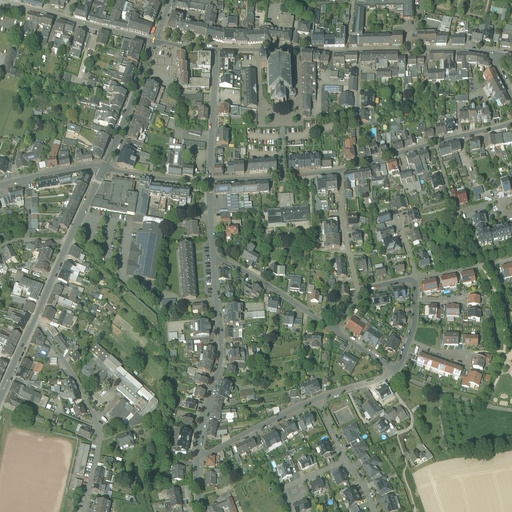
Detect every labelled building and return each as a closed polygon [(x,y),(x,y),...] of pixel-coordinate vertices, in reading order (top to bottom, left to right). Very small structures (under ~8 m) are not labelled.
[(60,8),(63,9),(64,8),(65,5),(65,6),(66,5),(67,1),(67,0),(66,0),(50,0),(51,1),(51,2),(51,5),(51,6),(55,7),(54,7),(55,8),(59,9),(60,9),(60,8)] [(90,10),(92,7),(93,3),(94,1),(90,0),(88,0),(88,3),(86,6),(86,8),(88,9),(90,10)] [(117,0),(114,12),(121,14),(123,11),(125,3),(126,2),(120,0),(117,0)] [(194,0),(194,6),(202,7),(208,8),(213,9),(216,10),(217,10),(217,3),(216,0),(194,0)] [(403,8),(403,21),(414,20),(413,14),(413,6),(412,0),(357,0),(357,6),(364,7),(364,9),(370,9),(370,10),(376,10),(376,9),(381,9),(382,9),(385,9),(385,8),(397,8),(403,8)] [(131,5),(125,3),(123,11),(127,13),(128,13),(131,5)] [(148,10),(147,12),(157,16),(161,6),(153,3),(151,3),(150,6),(148,10)] [(189,10),(190,5),(177,3),(175,8),(189,11),(189,10)] [(364,9),(364,7),(357,6),(356,6),(355,11),(357,11),(357,14),(355,14),(354,21),(356,22),(356,24),(355,24),(355,27),(353,27),(352,36),(352,38),(350,38),(350,43),(351,43),(351,47),(357,47),(357,46),(359,46),(359,45),(359,39),(362,39),(362,37),(362,35),(360,35),(361,15),(363,15),(364,9)] [(213,9),(208,8),(207,13),(204,24),(205,26),(204,28),(209,29),(211,17),(213,9)] [(75,18),(86,21),(88,17),(90,12),(87,11),(78,9),(75,18)] [(130,9),(128,13),(133,15),(139,18),(138,19),(139,20),(140,18),(141,19),(142,15),(130,9)] [(114,12),(111,19),(109,27),(117,29),(119,22),(121,14),(114,12)] [(154,24),(157,16),(147,12),(146,14),(144,20),(154,24)] [(278,32),(292,34),(294,18),(291,17),(291,14),(283,13),(283,16),(280,16),(278,32)] [(29,14),(26,22),(30,23),(32,23),(34,15),(29,14)] [(90,22),(97,24),(99,16),(97,15),(92,14),(91,18),(90,22)] [(439,22),(441,23),(444,18),(428,14),(427,20),(439,22)] [(34,15),(32,23),(34,24),(38,25),(40,17),(34,15)] [(171,31),(176,33),(180,17),(173,15),(167,30),(168,30),(171,31)] [(106,18),(99,16),(97,24),(109,27),(111,19),(106,18)] [(485,26),(484,32),(492,34),(492,31),(488,30),(489,24),(491,16),(488,16),(486,23),(485,26)] [(176,33),(185,35),(188,23),(186,22),(186,25),(182,24),(183,18),(180,17),(176,33)] [(208,30),(212,30),(213,26),(215,26),(217,18),(216,18),(211,17),(209,29),(208,30)] [(41,26),(45,27),(51,29),(54,20),(44,18),(41,26)] [(127,24),(122,23),(120,29),(128,31),(131,21),(128,20),(126,19),(126,20),(125,22),(127,23),(127,24)] [(228,19),(228,20),(227,25),(227,28),(234,28),(236,28),(236,20),(228,19)] [(139,22),(138,22),(131,20),(131,21),(128,31),(134,32),(149,37),(152,27),(139,22)] [(55,33),(63,35),(64,32),(66,24),(58,22),(55,33)] [(66,24),(64,32),(71,33),(72,34),(74,25),(66,23),(66,24)] [(185,35),(195,37),(197,26),(198,25),(188,23),(185,35)] [(308,35),(308,36),(309,36),(309,35),(309,32),(311,32),(311,30),(310,30),(310,26),(299,24),(298,32),(298,34),(298,33),(298,34),(308,35)] [(195,37),(206,40),(208,30),(209,29),(204,28),(197,26),(195,37)] [(48,39),(51,29),(45,27),(41,37),(45,38),(48,39)] [(260,29),(260,30),(260,34),(251,35),(247,35),(248,46),(265,45),(264,30),(264,29),(260,29)] [(311,48),(324,48),(324,40),(324,30),(324,29),(319,29),(319,32),(316,32),(316,34),(313,34),(313,36),(311,46),(311,48)] [(206,40),(214,41),(216,31),(212,30),(208,30),(206,40)] [(274,40),(275,32),(264,30),(265,45),(271,44),(271,40),(274,40)] [(335,40),(335,47),(344,47),(345,38),(345,39),(345,31),(343,31),(340,31),(340,35),(335,35),(335,37),(335,39),(335,40)] [(71,35),(71,33),(64,32),(63,35),(62,39),(70,41),(72,37),(68,36),(68,34),(71,35)] [(73,58),(79,59),(83,44),(86,34),(78,32),(71,54),(74,55),(73,58)] [(224,38),(225,33),(224,33),(218,32),(216,42),(224,44),(224,38)] [(292,34),(278,32),(276,41),(285,42),(285,44),(291,45),(292,34)] [(482,40),(484,34),(479,33),(478,33),(473,32),(472,36),(471,41),(482,43),(482,40)] [(490,42),(492,34),(484,32),(484,34),(482,40),(490,42)] [(233,44),(234,33),(228,33),(226,33),(225,33),(224,38),(224,44),(233,44)] [(393,46),(402,46),(402,34),(392,33),(392,38),(393,38),(393,44),(393,46)] [(436,46),(436,36),(436,34),(436,33),(427,33),(425,33),(418,33),(418,37),(413,37),(413,46),(418,46),(418,44),(424,44),(424,46),(426,46),(430,46),(430,44),(435,44),(435,46),(436,46)] [(237,45),(248,46),(247,35),(243,35),(237,35),(237,44),(237,45)] [(464,45),(465,45),(465,36),(464,36),(464,35),(458,35),(458,36),(454,36),(454,37),(452,45),(464,45)] [(88,50),(89,50),(92,51),(95,52),(97,45),(96,45),(99,38),(93,36),(88,50)] [(362,45),(362,46),(390,46),(390,44),(393,44),(393,38),(392,38),(389,38),(389,36),(362,37),(362,39),(359,39),(359,45),(362,45)] [(446,46),(448,36),(444,36),(437,36),(436,36),(436,46),(437,46),(446,46)] [(106,48),(108,39),(99,37),(99,38),(96,45),(97,45),(106,48)] [(53,49),(59,50),(61,43),(61,42),(62,41),(56,39),(53,49)] [(120,52),(129,54),(133,42),(124,40),(120,52)] [(333,40),(329,40),(324,40),(324,48),(333,48),(333,40)] [(510,48),(511,41),(508,41),(502,40),(500,47),(510,48)] [(143,45),(133,42),(129,54),(141,57),(141,56),(142,50),(143,46),(143,45)] [(123,59),(127,60),(129,54),(120,52),(119,58),(123,59)] [(141,57),(129,54),(127,60),(128,61),(132,62),(132,63),(138,65),(139,61),(141,57)] [(302,54),(302,65),(311,66),(312,66),(312,63),(317,64),(319,64),(320,56),(313,55),(302,54)] [(429,54),(430,62),(440,62),(444,62),(443,55),(443,54),(434,54),(429,54)] [(462,72),(468,72),(467,55),(467,54),(457,54),(457,64),(462,64),(462,72)] [(3,73),(8,75),(14,56),(8,55),(5,68),(3,73)] [(179,89),(192,89),(192,81),(188,81),(188,77),(187,77),(187,66),(186,66),(186,55),(183,55),(177,55),(177,67),(179,67),(179,68),(178,68),(178,78),(180,78),(181,78),(180,80),(179,89)] [(188,81),(192,81),(193,70),(198,70),(199,56),(186,55),(186,66),(187,66),(187,77),(188,77),(188,81)] [(345,66),(345,62),(344,55),(333,56),(334,66),(345,66)] [(357,55),(344,55),(345,62),(352,62),(352,64),(357,64),(357,55)] [(361,64),(372,64),(371,55),(360,55),(361,64)] [(378,69),(385,69),(387,69),(387,68),(387,67),(387,64),(387,55),(371,55),(372,64),(376,64),(376,67),(378,67),(378,69)] [(387,64),(394,64),(398,64),(398,59),(398,55),(387,55),(387,64)] [(444,62),(444,71),(448,71),(455,71),(455,66),(453,66),(453,63),(454,63),(453,62),(453,55),(443,55),(444,62)] [(477,57),(467,55),(468,72),(468,76),(471,76),(470,65),(477,65),(477,57)] [(202,71),(202,70),(210,71),(211,71),(211,56),(199,56),(198,70),(199,70),(202,71)] [(322,64),(328,64),(329,56),(320,56),(319,64),(322,64)] [(483,68),(489,69),(492,68),(487,58),(477,57),(477,65),(477,67),(483,68)] [(278,106),(279,107),(279,106),(282,105),(283,107),(284,106),(283,105),(285,103),(287,103),(287,102),(286,102),(285,99),(287,99),(290,99),(291,99),(294,99),(296,97),(296,93),(294,92),(293,92),(293,91),(292,91),(291,86),(292,86),(292,85),(291,85),(291,80),(292,80),(292,79),(291,79),(291,74),(292,74),(292,73),(291,73),(290,68),(292,68),(292,67),(290,67),(290,61),(289,61),(289,60),(288,60),(288,61),(283,61),(283,60),(282,60),(283,61),(281,61),(281,59),(282,59),(282,58),(276,58),(276,59),(276,61),(275,61),(275,60),(274,60),(274,61),(270,61),(270,60),(269,60),(269,61),(267,61),(261,62),(260,62),(261,69),(267,68),(267,69),(268,69),(269,74),(267,74),(267,75),(269,75),(269,80),(268,80),(268,81),(269,81),(269,86),(268,86),(268,87),(269,87),(269,92),(268,92),(268,93),(269,93),(269,94),(270,94),(270,95),(271,95),(271,100),(275,99),(275,100),(276,100),(276,102),(275,103),(275,104),(277,103),(279,105),(278,106)] [(225,71),(228,71),(228,61),(220,60),(220,71),(225,71)] [(127,68),(136,70),(137,66),(138,65),(132,63),(132,62),(128,61),(126,67),(127,68)] [(316,86),(315,66),(312,66),(311,66),(302,65),(302,89),(316,86)] [(420,73),(417,73),(417,67),(416,67),(413,67),(413,70),(412,70),(412,78),(418,78),(417,76),(421,76),(420,73)] [(11,76),(20,78),(22,70),(13,68),(11,76)] [(127,68),(126,71),(125,75),(123,79),(124,79),(132,81),(136,70),(127,68)] [(246,75),(247,108),(257,108),(255,71),(252,71),(252,69),(248,69),(249,71),(246,72),(246,75)] [(202,81),(210,81),(210,71),(202,70),(202,71),(202,81)] [(377,71),(377,79),(391,79),(391,75),(391,71),(389,71),(385,71),(377,71)] [(432,82),(432,83),(436,83),(436,82),(444,81),(444,76),(444,71),(441,72),(427,73),(428,82),(432,82)] [(483,76),(486,81),(496,76),(493,71),(483,76)] [(456,77),(456,81),(468,80),(472,79),(472,76),(471,76),(468,76),(468,72),(462,72),(462,77),(456,77)] [(496,76),(486,81),(485,82),(487,86),(498,80),(498,79),(498,78),(497,77),(496,76)] [(233,86),(233,78),(230,78),(229,78),(225,78),(225,81),(219,81),(219,88),(233,89),(233,86)] [(132,81),(124,79),(122,82),(121,85),(129,88),(132,81)] [(487,86),(490,90),(501,85),(498,80),(487,86)] [(96,83),(88,81),(86,88),(94,90),(96,83)] [(198,81),(192,81),(192,89),(209,90),(210,81),(202,81),(198,81)] [(146,89),(142,101),(151,104),(154,105),(158,107),(158,106),(164,90),(148,84),(146,89)] [(490,90),(492,95),(503,89),(501,85),(490,90)] [(122,86),(121,88),(120,90),(120,92),(127,94),(129,89),(122,86)] [(302,99),(316,97),(316,86),(302,89),(302,99)] [(116,97),(125,100),(126,98),(127,94),(120,92),(112,88),(111,87),(108,94),(116,97)] [(322,114),(328,114),(328,101),(328,93),(342,94),(343,88),(322,87),(322,93),(322,114)] [(492,95),(495,99),(498,98),(505,94),(503,89),(492,95)] [(94,90),(92,98),(100,100),(102,92),(94,90)] [(346,108),(347,108),(348,107),(353,107),(353,100),(352,99),(352,95),(348,95),(348,94),(346,94),(345,95),(341,95),(341,99),(341,107),(345,107),(346,108)] [(368,109),(374,109),(375,95),(365,94),(365,109),(368,109)] [(505,94),(498,98),(500,101),(503,106),(510,102),(505,94)] [(125,100),(116,97),(115,100),(114,104),(113,104),(122,107),(125,100)] [(316,102),(316,97),(302,99),(303,113),(306,113),(310,113),(310,102),(316,102)] [(99,103),(100,100),(92,98),(90,105),(98,107),(99,103)] [(148,113),(151,104),(142,101),(139,110),(138,110),(148,113)] [(154,109),(154,113),(162,115),(164,108),(158,106),(158,107),(154,105),(154,109)] [(229,117),(229,115),(229,108),(219,107),(219,116),(229,117)] [(469,110),(469,112),(469,123),(470,124),(472,124),(472,122),(475,122),(475,124),(476,125),(477,123),(477,122),(479,122),(479,123),(481,124),(482,123),(482,122),(484,121),(484,123),(485,123),(487,123),(487,121),(489,121),(490,121),(490,118),(490,117),(490,116),(488,109),(485,109),(485,108),(485,107),(483,107),(483,108),(483,109),(482,109),(481,110),(476,110),(475,109),(474,109),(474,108),(472,108),(472,110),(469,110)] [(121,111),(112,108),(110,114),(118,117),(121,111)] [(198,120),(207,121),(208,110),(199,109),(198,120)] [(135,119),(148,124),(151,114),(148,113),(138,110),(135,119)] [(460,124),(469,123),(469,112),(460,112),(460,124)] [(359,123),(368,123),(368,113),(360,113),(359,123)] [(107,120),(116,123),(118,117),(110,114),(109,114),(107,120)] [(158,127),(164,129),(168,117),(162,115),(158,127)] [(146,131),(149,124),(148,124),(135,119),(133,126),(144,130),(146,131)] [(394,133),(395,133),(401,132),(397,133),(396,124),(400,124),(400,119),(400,120),(396,120),(394,120),(394,124),(390,125),(390,126),(392,126),(392,133),(394,133)] [(455,126),(454,122),(445,123),(445,126),(445,127),(446,134),(453,133),(452,126),(455,126)] [(67,131),(75,133),(77,127),(69,125),(67,131)] [(99,133),(104,135),(105,130),(94,126),(92,131),(95,132),(99,133)] [(143,144),(144,144),(146,137),(142,136),(144,130),(133,126),(128,139),(143,144)] [(445,127),(445,126),(441,127),(436,127),(436,128),(436,130),(438,138),(442,137),(441,136),(447,135),(446,134),(445,127)] [(104,135),(103,137),(110,139),(112,132),(105,130),(104,135)] [(424,134),(427,141),(435,139),(433,131),(431,132),(430,130),(424,132),(424,134)] [(221,146),(228,146),(229,132),(222,132),(218,132),(217,146),(221,146)] [(95,143),(96,143),(99,136),(103,137),(104,135),(99,133),(95,143)] [(402,136),(406,148),(410,147),(415,145),(413,138),(408,140),(406,134),(402,136)] [(503,146),(511,144),(511,134),(502,136),(503,146)] [(104,154),(107,147),(101,145),(103,137),(99,136),(96,143),(93,150),(95,151),(104,154)] [(495,148),(503,146),(502,136),(493,138),(495,148)] [(103,137),(101,145),(107,147),(110,139),(103,137)] [(495,148),(493,138),(485,139),(487,149),(495,148)] [(136,152),(137,152),(138,149),(132,147),(133,145),(135,146),(142,148),(143,144),(128,139),(127,139),(124,148),(136,152)] [(185,148),(205,150),(205,144),(185,141),(184,147),(185,148)] [(401,141),(399,141),(392,143),(394,151),(395,152),(403,149),(401,141)] [(478,141),(470,142),(472,152),(472,150),(476,150),(476,151),(480,150),(479,146),(478,141)] [(459,143),(450,145),(452,154),(457,153),(461,152),(459,143)] [(32,155),(26,157),(27,163),(35,161),(35,160),(37,160),(39,160),(44,147),(35,145),(32,155)] [(377,157),(379,156),(377,148),(376,145),(368,147),(369,151),(371,157),(371,158),(377,156),(377,157)] [(441,157),(452,154),(450,145),(438,148),(441,157)] [(54,146),(50,160),(56,159),(59,147),(54,146)] [(185,148),(172,146),(171,153),(174,154),(172,167),(182,168),(184,156),(184,154),(185,148)] [(387,154),(385,146),(379,147),(377,148),(379,156),(387,154)] [(234,154),(235,164),(237,164),(238,161),(239,160),(239,154),(246,154),(246,149),(235,150),(234,150),(234,154)] [(353,150),(353,151),(347,151),(345,152),(346,161),(355,160),(353,150)] [(104,154),(95,151),(94,152),(94,154),(92,157),(99,160),(101,161),(104,154)] [(419,159),(420,163),(425,162),(430,160),(427,151),(417,154),(419,159)] [(134,157),(135,156),(123,152),(118,167),(134,170),(137,163),(137,162),(133,161),(134,157)] [(140,158),(150,161),(151,156),(140,153),(137,152),(136,152),(135,156),(134,157),(139,158),(140,158)] [(461,165),(457,153),(452,154),(454,159),(455,163),(454,163),(456,166),(461,165)] [(423,175),(423,174),(420,163),(419,159),(417,159),(416,154),(406,157),(409,167),(414,165),(416,171),(418,176),(423,175)] [(28,168),(27,163),(26,157),(26,156),(18,158),(18,161),(15,162),(16,165),(17,170),(18,170),(28,168)] [(299,170),(321,169),(321,159),(321,157),(296,158),(296,159),(288,159),(289,171),(299,171),(299,170)] [(57,166),(56,159),(50,160),(47,161),(49,168),(49,169),(53,168),(53,167),(57,166)] [(59,161),(60,168),(70,166),(69,159),(62,160),(59,161)] [(332,167),(331,159),(321,159),(321,169),(332,168),(332,167)] [(0,172),(4,174),(8,164),(0,161),(0,172)] [(262,162),(253,163),(250,163),(249,163),(249,174),(277,172),(276,161),(275,161),(272,162),(266,162),(265,162),(262,162)] [(387,163),(389,174),(393,173),(398,172),(397,168),(395,161),(387,163)] [(134,170),(148,172),(149,167),(137,165),(138,163),(137,163),(134,170)] [(235,166),(235,175),(244,174),(244,164),(237,164),(235,164),(235,166)] [(16,165),(12,166),(10,173),(10,174),(18,172),(18,170),(17,170),(16,165)] [(372,175),(380,173),(378,166),(370,168),(371,171),(372,175)] [(168,175),(181,176),(182,168),(172,167),(169,167),(168,175)] [(183,176),(193,178),(194,169),(185,168),(184,168),(183,176)] [(223,168),(221,168),(218,168),(214,169),(214,176),(223,176),(223,168)] [(367,182),(371,180),(371,175),(370,171),(361,173),(362,181),(362,183),(367,182)] [(358,181),(359,181),(362,181),(361,173),(361,172),(353,173),(355,182),(358,181)] [(355,183),(355,182),(353,173),(344,175),(344,183),(350,183),(355,183)] [(381,177),(380,173),(372,175),(371,175),(371,180),(372,183),(383,181),(384,185),(384,190),(389,189),(388,186),(387,178),(387,176),(384,177),(381,177)] [(405,180),(412,178),(411,173),(399,176),(400,177),(401,181),(405,180)] [(72,186),(75,186),(77,183),(87,188),(91,178),(87,177),(81,174),(71,176),(72,186)] [(39,191),(72,186),(71,176),(38,182),(39,191)] [(431,179),(435,190),(443,187),(440,176),(431,179)] [(113,179),(112,185),(115,185),(112,205),(129,208),(128,215),(135,216),(138,198),(133,197),(133,195),(135,182),(113,179)] [(135,216),(146,218),(149,198),(151,186),(152,181),(141,179),(140,185),(138,196),(138,198),(135,216)] [(337,179),(326,180),(327,186),(327,192),(327,193),(338,192),(337,179)] [(507,180),(501,182),(504,194),(510,192),(508,184),(507,180)] [(82,198),(87,188),(77,183),(75,186),(78,187),(74,195),(82,198)] [(102,203),(112,205),(115,185),(112,185),(103,183),(97,197),(104,198),(102,203)] [(259,185),(259,194),(260,194),(260,193),(269,193),(269,184),(259,185)] [(226,195),(227,194),(231,194),(230,185),(214,186),(215,195),(226,195)] [(244,195),(243,186),(237,186),(235,186),(235,185),(230,185),(231,194),(231,196),(237,195),(244,195)] [(259,185),(243,186),(244,195),(248,195),(259,194),(259,185)] [(161,199),(163,187),(155,186),(154,192),(153,198),(161,199)] [(167,200),(172,200),(173,188),(163,187),(161,199),(167,200)] [(172,200),(180,201),(181,189),(173,188),(172,200)] [(473,190),(474,196),(478,195),(483,194),(481,188),(473,190)] [(190,190),(181,189),(180,201),(179,208),(186,209),(187,200),(189,200),(191,200),(191,198),(189,198),(190,194),(191,194),(190,191),(190,190)] [(16,201),(16,204),(21,203),(20,202),(20,199),(22,198),(21,194),(22,194),(22,192),(21,191),(20,192),(19,190),(18,190),(9,192),(8,193),(9,197),(11,202),(16,201)] [(457,195),(460,206),(463,205),(465,204),(467,204),(465,193),(458,195),(457,195)] [(70,199),(69,201),(79,206),(82,198),(74,195),(72,200),(70,199)] [(308,207),(292,208),(292,205),(294,205),(294,199),(292,200),(292,198),(290,198),(290,195),(279,196),(280,210),(263,211),(263,215),(267,214),(268,226),(285,225),(285,223),(307,221),(306,211),(309,211),(308,207)] [(105,211),(128,215),(129,208),(112,205),(102,203),(104,198),(97,197),(91,209),(105,211)] [(159,211),(165,212),(167,200),(161,199),(159,211)] [(397,209),(398,211),(406,209),(405,207),(403,200),(403,199),(395,201),(397,209)] [(70,205),(68,208),(76,212),(79,206),(69,201),(66,200),(65,203),(70,205)] [(64,211),(63,213),(73,218),(76,212),(68,208),(66,212),(64,211)] [(285,223),(285,225),(309,223),(309,211),(306,211),(307,221),(285,223)] [(407,215),(410,224),(413,223),(420,221),(418,216),(417,212),(413,213),(408,215),(407,215)] [(63,219),(63,220),(71,224),(73,218),(63,213),(60,218),(63,219)] [(381,225),(384,224),(391,222),(388,213),(382,215),(381,215),(380,215),(379,216),(378,216),(379,221),(379,222),(379,223),(380,224),(381,225)] [(134,223),(144,225),(145,224),(146,218),(135,216),(135,217),(134,223)] [(348,216),(349,226),(353,226),(357,226),(356,216),(348,216)] [(481,245),(481,247),(492,244),(492,242),(498,240),(500,240),(501,241),(508,239),(508,238),(510,237),(511,236),(511,226),(508,228),(507,226),(503,227),(502,226),(499,227),(500,228),(495,229),(495,231),(489,233),(489,231),(487,231),(485,225),(487,225),(485,216),(472,220),(475,228),(477,228),(478,234),(478,236),(477,237),(479,245),(481,245)] [(146,218),(145,224),(153,226),(164,228),(165,223),(165,221),(163,221),(146,218)] [(71,224),(63,220),(61,223),(59,222),(59,223),(57,222),(57,223),(57,224),(53,222),(52,226),(50,225),(48,230),(57,234),(60,227),(68,231),(71,224)] [(187,225),(188,238),(199,237),(198,223),(187,224),(187,225)] [(144,225),(143,233),(152,235),(153,226),(145,224),(144,225)] [(138,232),(135,247),(131,272),(130,276),(130,277),(155,281),(164,228),(153,226),(152,235),(143,233),(138,232)] [(238,235),(238,227),(231,227),(228,227),(226,228),(227,232),(226,232),(226,234),(227,234),(227,238),(231,238),(233,235),(238,235)] [(380,233),(381,238),(389,236),(394,234),(393,229),(386,231),(380,233)] [(413,245),(413,244),(418,243),(421,242),(421,241),(418,232),(418,231),(409,234),(410,234),(413,244),(413,245)] [(352,236),(353,243),(357,243),(361,242),(362,242),(361,234),(356,235),(352,236)] [(391,242),(390,239),(383,241),(387,251),(393,249),(394,252),(401,250),(399,245),(398,245),(397,240),(391,242)] [(39,246),(39,251),(43,250),(52,253),(55,245),(45,242),(44,246),(39,246)] [(181,255),(181,259),(193,258),(192,245),(180,246),(181,250),(180,250),(181,255)] [(127,271),(131,272),(135,247),(132,246),(127,271)] [(3,254),(7,262),(7,260),(9,259),(10,260),(11,260),(15,258),(10,248),(2,252),(3,254)] [(80,262),(83,263),(84,262),(85,261),(85,259),(85,258),(82,256),(83,254),(83,253),(79,251),(73,248),(72,248),(68,257),(69,257),(69,258),(80,262)] [(52,253),(43,250),(39,251),(37,251),(37,253),(39,254),(38,257),(37,260),(38,260),(49,264),(52,253)] [(260,258),(252,254),(248,251),(247,251),(244,257),(252,262),(255,264),(256,264),(260,258)] [(419,260),(418,260),(419,265),(420,264),(421,268),(430,266),(429,262),(428,258),(428,257),(426,257),(425,254),(419,256),(420,260),(419,260)] [(182,269),(183,273),(194,272),(193,258),(181,259),(182,263),(181,263),(182,269)] [(359,271),(363,270),(363,268),(367,267),(365,259),(360,260),(357,261),(359,271)] [(336,261),(337,270),(345,269),(345,265),(346,265),(345,260),(336,261)] [(35,269),(46,273),(48,266),(37,262),(36,265),(35,269)] [(62,272),(69,275),(71,271),(73,266),(65,263),(62,272)] [(256,264),(255,264),(253,269),(261,274),(262,272),(262,267),(256,264)] [(395,266),(397,274),(405,272),(403,264),(395,266)] [(76,269),(81,271),(85,273),(87,269),(78,265),(77,268),(76,269)] [(77,268),(73,266),(71,271),(74,273),(73,276),(78,278),(81,271),(76,269),(77,268)] [(346,277),(345,269),(337,270),(338,278),(346,277)] [(376,271),(377,279),(380,278),(380,277),(386,276),(385,269),(383,269),(376,271)] [(225,281),(228,281),(228,271),(227,271),(221,271),(219,271),(219,281),(220,281),(225,281)] [(69,280),(71,276),(69,275),(62,272),(58,280),(67,284),(69,280)] [(183,283),(184,287),(195,286),(194,272),(183,273),(183,277),(182,277),(183,283)] [(461,276),(462,281),(463,285),(466,285),(470,284),(475,283),(473,273),(461,276)] [(442,285),(443,289),(449,288),(451,289),(456,288),(457,287),(455,277),(449,278),(448,277),(447,279),(441,280),(442,285)] [(28,300),(36,303),(43,287),(21,279),(19,286),(18,286),(19,286),(26,289),(29,290),(27,295),(30,296),(28,300)] [(298,290),(299,290),(300,286),(301,281),(292,280),(290,291),(296,291),(298,290)] [(423,284),(423,286),(425,292),(425,294),(430,292),(430,291),(433,291),(433,292),(437,291),(436,288),(437,288),(436,287),(436,284),(435,281),(430,282),(427,283),(423,284)] [(14,298),(19,286),(18,286),(19,286),(15,284),(10,297),(14,298)] [(14,298),(19,299),(21,295),(22,293),(23,291),(24,292),(26,289),(19,286),(14,298)] [(56,286),(51,295),(59,298),(60,296),(63,288),(56,286)] [(196,300),(195,286),(184,287),(184,291),(183,291),(184,296),(185,300),(184,300),(184,301),(185,301),(196,300)] [(251,295),(259,300),(261,295),(260,294),(262,290),(256,287),(254,290),(247,286),(245,288),(245,291),(244,293),(250,297),(251,295)] [(340,293),(340,297),(348,296),(348,292),(348,290),(348,287),(340,288),(340,293)] [(225,288),(225,296),(233,295),(233,288),(225,288)] [(393,291),(395,300),(405,298),(406,298),(404,292),(404,288),(393,291)] [(68,302),(73,304),(71,307),(75,309),(76,305),(74,304),(77,297),(79,292),(77,292),(73,290),(72,294),(69,300),(68,302)] [(314,302),(318,303),(319,297),(319,294),(313,293),(312,293),(311,302),(312,302),(314,303),(314,302)] [(59,298),(51,295),(47,305),(55,308),(57,304),(58,301),(59,298)] [(373,297),(375,305),(377,305),(379,306),(384,305),(384,303),(382,295),(373,297)] [(17,303),(22,304),(25,305),(22,312),(32,315),(35,306),(28,304),(25,303),(25,301),(23,300),(19,299),(14,298),(13,301),(17,303)] [(66,301),(59,298),(58,301),(60,302),(59,303),(71,307),(73,304),(68,302),(66,301)] [(268,309),(271,309),(277,310),(277,311),(277,310),(279,301),(272,300),(272,299),(267,298),(266,304),(268,304),(267,309),(268,309)] [(468,306),(479,306),(479,298),(473,298),(468,298),(468,301),(468,303),(468,306)] [(117,312),(107,304),(103,308),(113,316),(117,312)] [(198,312),(199,316),(207,315),(207,306),(206,306),(200,307),(192,307),(192,312),(198,312)] [(242,306),(228,307),(228,313),(225,313),(226,326),(235,326),(241,323),(240,314),(242,314),(242,306)] [(428,317),(432,317),(436,317),(437,312),(437,307),(429,307),(428,317)] [(41,319),(55,324),(56,321),(53,320),(54,317),(53,317),(55,312),(46,309),(41,319)] [(473,321),(475,321),(476,320),(480,320),(480,312),(468,312),(468,313),(468,320),(472,320),(473,321)] [(9,320),(12,321),(14,317),(20,320),(27,322),(30,316),(23,313),(21,317),(12,313),(11,316),(10,316),(10,318),(9,318),(10,318),(9,320)] [(57,325),(62,327),(63,325),(67,315),(66,314),(62,313),(58,322),(57,325)] [(71,316),(67,315),(63,325),(69,327),(72,322),(74,317),(71,316)] [(283,325),(293,326),(294,320),(294,315),(294,316),(287,315),(284,315),(283,325)] [(397,329),(400,331),(402,329),(402,328),(403,328),(403,324),(405,324),(405,319),(404,319),(404,315),(395,315),(394,315),(394,319),(393,324),(394,324),(394,328),(398,328),(397,329)] [(23,331),(27,322),(20,320),(14,317),(12,321),(12,322),(18,324),(16,328),(23,331)] [(350,330),(353,332),(360,323),(354,318),(347,328),(349,330),(350,330)] [(194,323),(195,330),(196,338),(210,337),(209,332),(211,331),(211,327),(209,327),(208,322),(194,323)] [(353,333),(359,337),(363,331),(366,327),(360,323),(353,332),(353,333)] [(48,330),(54,337),(58,334),(53,327),(48,330)] [(234,330),(233,330),(233,339),(235,339),(239,339),(238,331),(243,330),(242,327),(234,330)] [(30,345),(41,350),(43,346),(43,344),(40,343),(42,339),(44,338),(40,333),(36,330),(30,345)] [(225,339),(233,339),(233,330),(225,330),(225,339)] [(367,342),(370,344),(376,334),(371,330),(368,334),(364,340),(367,342)] [(10,337),(8,340),(17,344),(20,336),(12,332),(10,337)] [(369,344),(375,348),(378,343),(382,338),(376,334),(370,344),(369,344)] [(0,343),(6,346),(8,340),(0,336),(0,343)] [(55,340),(64,352),(67,351),(69,345),(70,343),(69,343),(65,341),(66,340),(61,338),(60,336),(55,340)] [(312,339),(312,343),(321,344),(321,337),(318,336),(313,336),(312,339)] [(388,352),(392,353),(393,351),(395,352),(399,342),(397,341),(398,338),(391,336),(390,339),(389,338),(385,349),(388,350),(388,352)] [(465,347),(477,347),(478,338),(466,338),(465,345),(465,347)] [(14,350),(17,344),(8,340),(6,346),(14,350)] [(102,363),(104,365),(111,357),(96,345),(90,352),(102,363)] [(10,359),(14,350),(6,346),(5,346),(7,347),(6,349),(4,349),(1,355),(10,359)] [(204,352),(203,364),(213,364),(214,362),(215,350),(211,349),(211,347),(207,347),(207,349),(201,349),(201,352),(204,352)] [(39,358),(46,359),(48,353),(42,350),(39,358)] [(238,351),(230,352),(231,355),(228,355),(229,362),(234,361),(245,359),(244,350),(238,351)] [(71,361),(74,363),(77,360),(78,361),(81,357),(75,353),(70,359),(71,360),(71,361)] [(345,372),(350,375),(354,369),(358,362),(346,355),(344,359),(342,362),(344,363),(349,366),(345,372)] [(421,365),(424,366),(427,358),(420,355),(419,357),(417,363),(417,364),(421,366),(421,365)] [(119,381),(122,384),(141,401),(147,406),(154,399),(145,391),(146,390),(144,388),(143,389),(120,369),(122,367),(111,357),(104,365),(109,370),(115,375),(113,376),(116,379),(119,382),(119,381)] [(473,368),(482,371),(485,363),(485,360),(486,360),(482,359),(476,357),(475,361),(473,360),(472,364),(474,365),(473,368)] [(427,368),(431,369),(434,360),(427,358),(424,366),(427,367),(427,368)] [(23,360),(19,369),(28,372),(32,363),(23,360)] [(435,370),(438,371),(441,363),(434,360),(431,369),(435,371),(435,370)] [(85,376),(89,379),(94,373),(91,371),(92,370),(96,365),(92,362),(88,366),(87,367),(86,367),(81,372),(82,373),(85,376)] [(100,367),(102,369),(102,368),(104,369),(104,371),(107,372),(109,370),(104,365),(102,363),(101,365),(101,367),(100,367)] [(210,374),(213,364),(203,364),(200,363),(198,371),(203,372),(210,374)] [(441,373),(445,374),(448,365),(441,363),(438,371),(441,372),(441,373)] [(40,373),(43,366),(37,364),(33,373),(37,374),(40,373)] [(450,375),(452,376),(455,368),(448,365),(445,374),(449,376),(450,375)] [(108,372),(107,372),(104,371),(104,369),(102,368),(102,369),(101,374),(95,383),(101,387),(107,376),(106,376),(108,372)] [(227,377),(236,378),(236,369),(227,368),(227,377)] [(462,370),(455,368),(452,376),(455,377),(455,378),(459,379),(460,377),(462,370)] [(24,381),(28,372),(19,369),(15,378),(17,378),(24,381)] [(33,373),(28,372),(24,381),(23,382),(29,382),(33,373)] [(470,385),(479,387),(481,377),(470,374),(468,379),(467,384),(470,385)] [(204,385),(207,386),(209,381),(201,379),(201,378),(196,377),(194,382),(194,383),(195,383),(204,386),(204,385)] [(468,379),(463,378),(461,386),(469,388),(470,385),(467,384),(468,379)] [(316,381),(309,384),(313,394),(320,391),(316,381)] [(26,389),(29,391),(30,388),(31,387),(33,382),(23,383),(22,385),(27,387),(26,389)] [(73,382),(70,382),(70,385),(68,385),(66,386),(67,387),(66,387),(68,390),(76,387),(73,382)] [(218,392),(216,399),(224,401),(226,400),(228,395),(230,395),(232,386),(222,383),(220,389),(219,389),(218,392)] [(13,384),(9,393),(17,397),(20,398),(24,388),(21,387),(13,384)] [(122,395),(131,403),(133,405),(135,407),(141,401),(122,384),(117,390),(119,393),(121,396),(122,395)] [(306,397),(313,394),(309,384),(304,386),(302,387),(303,388),(302,389),(304,392),(305,392),(306,397)] [(68,390),(70,396),(78,392),(76,387),(68,390)] [(146,387),(145,388),(153,396),(154,394),(146,387)] [(20,398),(38,406),(39,403),(42,397),(33,392),(32,392),(29,391),(26,389),(24,388),(20,398)] [(195,397),(203,400),(205,392),(196,389),(194,395),(195,395),(195,397)] [(78,392),(70,396),(72,399),(73,403),(81,400),(78,392)] [(16,401),(17,397),(9,393),(4,404),(12,408),(19,411),(23,404),(16,401)] [(42,397),(39,403),(44,405),(43,408),(45,409),(49,400),(42,397)] [(142,413),(139,415),(145,421),(157,408),(154,406),(158,402),(154,399),(147,406),(142,413)] [(222,408),(223,403),(224,401),(216,399),(214,406),(222,408)] [(113,419),(117,423),(123,428),(124,429),(127,425),(137,413),(131,407),(128,405),(123,400),(121,403),(109,416),(113,419)] [(363,407),(366,411),(376,404),(373,400),(369,402),(363,407)] [(107,414),(109,416),(121,403),(118,401),(107,414)] [(147,406),(141,401),(135,407),(142,413),(147,406)] [(183,408),(195,412),(197,407),(196,407),(196,404),(193,403),(187,401),(186,404),(184,404),(183,408)] [(382,411),(376,404),(366,411),(372,419),(382,411)] [(74,409),(78,419),(86,415),(82,406),(74,409)] [(223,408),(222,408),(214,406),(212,413),(221,416),(222,413),(223,408)] [(397,417),(401,422),(407,418),(403,412),(400,408),(394,412),(392,410),(386,415),(390,422),(397,417)] [(139,415),(137,413),(127,425),(132,429),(148,423),(145,421),(139,415)] [(220,423),(221,418),(222,416),(221,416),(212,413),(210,420),(216,422),(220,423)] [(302,422),(305,428),(306,428),(315,424),(311,414),(301,419),(302,422)] [(382,418),(384,420),(387,425),(391,422),(390,422),(386,415),(382,418)] [(183,425),(192,427),(194,418),(185,416),(185,417),(183,417),(182,424),(184,424),(183,425)] [(384,420),(376,426),(378,429),(381,433),(382,434),(390,428),(387,425),(384,420)] [(305,428),(302,422),(298,424),(302,432),(307,430),(306,428),(305,428)] [(209,423),(208,431),(217,433),(217,429),(218,425),(216,425),(209,423)] [(284,433),(286,438),(297,432),(292,423),(289,425),(289,424),(285,426),(285,427),(282,429),(284,433)] [(355,424),(342,430),(349,444),(350,444),(356,441),(358,440),(354,433),(358,431),(355,424)] [(79,435),(90,440),(93,433),(90,432),(82,428),(79,435)] [(187,450),(188,450),(191,433),(181,431),(180,436),(179,435),(178,444),(179,444),(178,448),(187,450)] [(216,436),(217,433),(208,431),(206,438),(215,439),(216,436)] [(275,432),(269,436),(274,446),(280,443),(281,442),(278,437),(275,432)] [(120,448),(123,447),(128,446),(129,448),(130,448),(130,447),(133,446),(134,447),(133,442),(135,441),(136,440),(135,437),(134,436),(131,437),(130,433),(125,435),(125,436),(117,438),(120,448)] [(268,449),(274,446),(269,436),(262,439),(265,444),(268,449)] [(252,440),(244,444),(248,452),(256,448),(252,440)] [(323,446),(318,448),(322,457),(323,456),(330,454),(331,453),(328,446),(329,446),(328,442),(323,444),(323,446)] [(352,449),(351,449),(359,461),(360,460),(366,456),(364,452),(362,449),(366,447),(363,442),(358,445),(352,449)] [(240,456),(248,452),(244,444),(236,448),(237,449),(239,454),(240,456)] [(80,458),(83,445),(81,445),(74,474),(76,475),(79,462),(80,463),(81,459),(80,458)] [(76,475),(84,476),(90,447),(83,445),(80,458),(81,459),(80,463),(79,462),(76,475)] [(424,456),(423,454),(418,456),(418,457),(416,453),(410,456),(412,460),(411,460),(413,464),(420,460),(421,461),(425,458),(424,456)] [(360,460),(363,465),(370,460),(367,455),(366,456),(360,460)] [(363,465),(362,466),(371,479),(372,478),(379,474),(379,473),(375,467),(375,465),(378,462),(375,457),(370,460),(363,465)] [(299,463),(302,471),(306,469),(306,470),(310,469),(309,468),(313,466),(310,459),(309,458),(306,460),(305,459),(302,460),(302,461),(299,463)] [(215,468),(215,462),(215,459),(210,459),(210,460),(206,460),(207,467),(215,468)] [(287,466),(289,469),(294,467),(291,460),(286,463),(287,466)] [(287,466),(278,470),(279,473),(278,474),(280,477),(281,477),(283,481),(292,476),(289,469),(287,466)] [(173,481),(183,481),(183,474),(184,474),(184,468),(177,468),(173,468),(173,481)] [(96,470),(94,479),(103,481),(106,482),(107,479),(104,479),(103,479),(105,472),(101,471),(96,470)] [(336,481),(338,486),(348,482),(343,472),(341,473),(334,476),(336,481)] [(73,490),(80,492),(82,482),(75,480),(73,490)] [(375,485),(381,496),(385,494),(385,495),(387,494),(387,493),(392,491),(389,486),(387,487),(384,481),(384,480),(376,484),(375,485)] [(310,486),(313,494),(317,492),(317,493),(321,491),(321,490),(324,489),(322,483),(321,481),(310,486)] [(109,488),(102,487),(93,485),(92,491),(105,494),(105,491),(109,492),(110,489),(109,488)] [(344,495),(347,501),(358,496),(355,489),(349,492),(344,495)] [(170,497),(170,501),(180,499),(179,490),(167,493),(167,497),(170,497)] [(217,500),(219,504),(226,502),(232,499),(231,499),(230,494),(217,500)] [(361,502),(358,496),(347,501),(350,507),(355,505),(361,502)] [(383,504),(385,511),(393,511),(398,511),(398,510),(396,506),(399,505),(396,498),(394,499),(393,496),(382,499),(384,503),(383,504)] [(182,508),(180,499),(170,501),(172,509),(176,509),(182,508)] [(236,511),(232,499),(226,502),(228,507),(229,511),(236,511)] [(108,511),(110,507),(109,506),(109,503),(98,501),(97,504),(96,504),(94,511),(108,511)] [(294,509),(295,511),(302,511),(309,509),(309,508),(308,505),(306,501),(293,506),(294,509)]
